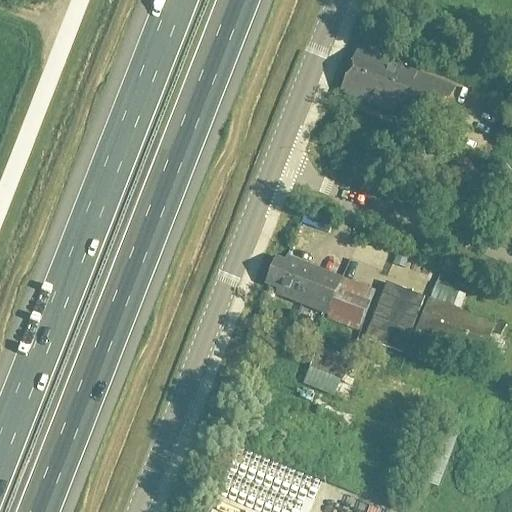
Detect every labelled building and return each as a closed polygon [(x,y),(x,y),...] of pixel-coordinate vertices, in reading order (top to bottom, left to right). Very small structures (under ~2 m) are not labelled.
[(437,133),(454,90),(357,51),(340,94),(437,133)] [(478,176),(465,161),(464,153),(453,155),(454,163),(445,164),(438,183),(453,197),(473,195),(478,176)] [(398,253),(393,266),(404,270),(409,257),(398,253)] [(327,317),(341,280),(286,258),(284,263),(276,260),(265,287),(277,291),(275,296),(327,317)] [(359,333),(374,293),(341,280),(327,317),(325,320),(359,333)] [(457,281),(448,303),(477,315),(486,293),(457,281)] [(386,284),(363,341),(402,356),(424,299),(386,284)] [(480,361),(493,328),(492,328),(492,329),(428,303),(429,303),(428,302),(415,334),(416,335),(416,334),(480,360),(479,360),(480,361)] [(318,347),(309,370),(340,382),(349,359),(318,347)]
